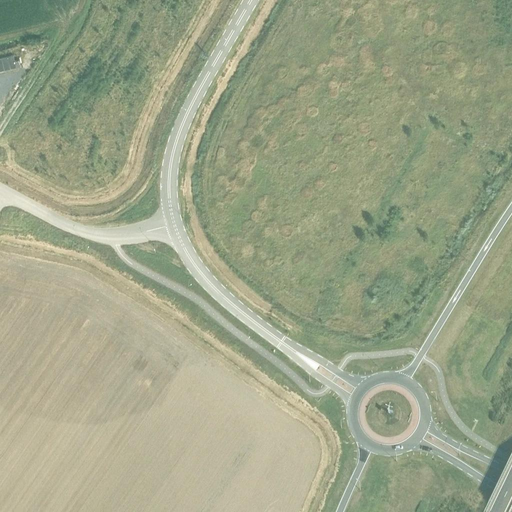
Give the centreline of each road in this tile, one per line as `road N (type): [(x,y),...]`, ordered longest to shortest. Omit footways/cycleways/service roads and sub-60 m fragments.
road 1 (unclassified): [(251,0),(178,136),(169,187),(175,225)]
road 2 (trunk): [(511,209),(404,382)]
road 3 (tertiary): [(175,225),(96,235),(0,188)]
road 4 (tertiary): [(301,356),(208,282),(175,225)]
